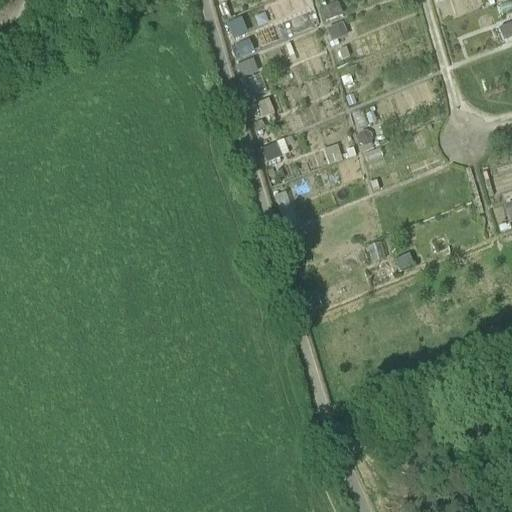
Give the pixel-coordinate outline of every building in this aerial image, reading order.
[(338,4),(321,12),(326,22),(343,15),(338,4)] [(231,41),(247,34),(241,19),(225,26),(231,41)] [(343,24),(327,31),(332,42),(348,36),(343,24)] [(511,25),(500,31),(505,43),(511,40),(511,25)] [(249,42),(235,47),(240,59),(253,53),(249,42)] [(254,62),(235,70),(240,81),(259,73),(254,62)] [(354,96),(346,98),(350,108),(357,105),(354,96)] [(365,147),(370,145),(372,140),(370,135),(366,132),(360,134),(358,139),(360,144),(365,147)] [(277,145),(262,152),(267,164),(282,158),(277,145)] [(411,269),(406,258),(395,262),(400,274),(411,269)] [(316,295),(303,300),(308,313),(321,308),(316,295)]
